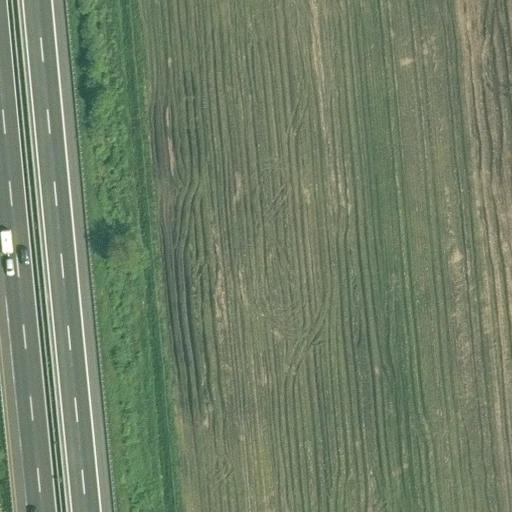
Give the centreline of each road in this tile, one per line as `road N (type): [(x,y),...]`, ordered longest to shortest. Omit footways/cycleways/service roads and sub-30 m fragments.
road 1 (motorway): [(84,511),(37,0)]
road 2 (motorway): [(0,85),(40,511)]
